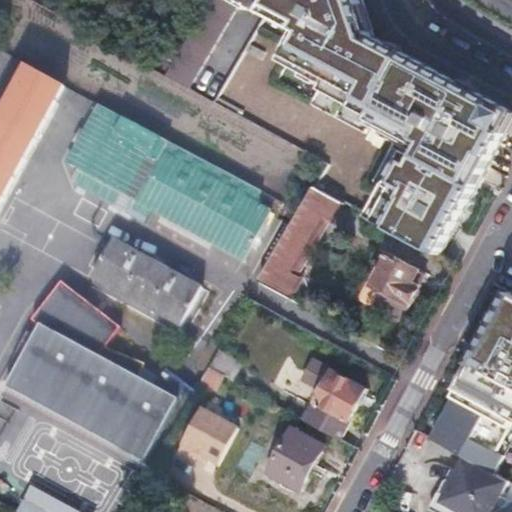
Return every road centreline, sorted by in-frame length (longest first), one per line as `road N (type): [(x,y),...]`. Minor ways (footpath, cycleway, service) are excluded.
road 1 (residential): [(350,511),(511,216)]
road 2 (residential): [(511,90),(431,47),(396,0)]
